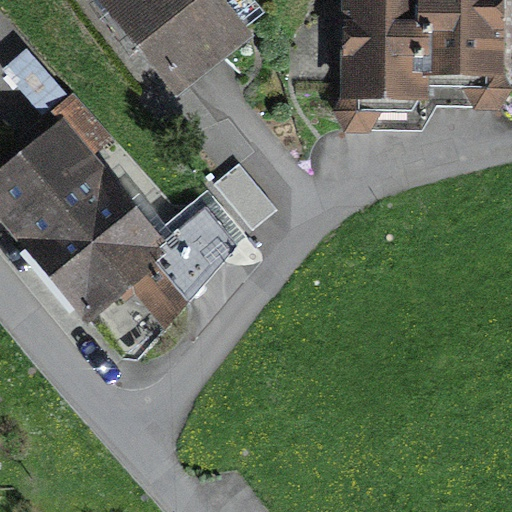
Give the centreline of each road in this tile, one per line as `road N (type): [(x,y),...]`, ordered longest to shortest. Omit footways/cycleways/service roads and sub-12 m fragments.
road 1 (unclassified): [(177,511),(0,296)]
road 2 (unknown): [(315,230),(184,44)]
